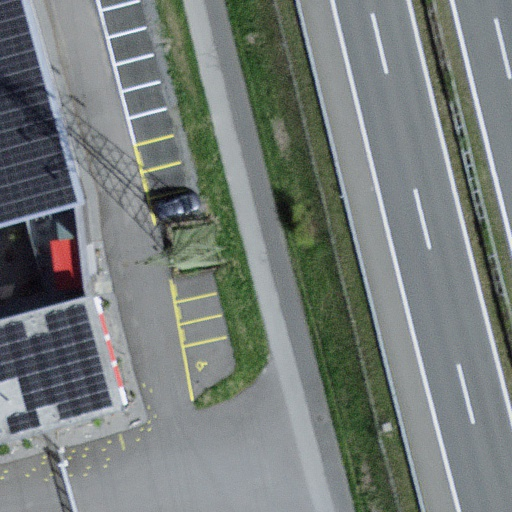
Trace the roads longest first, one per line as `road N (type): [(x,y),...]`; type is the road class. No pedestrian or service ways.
road 1 (unclassified): [(333,511),(204,0)]
road 2 (motorway): [(370,0),(497,511)]
